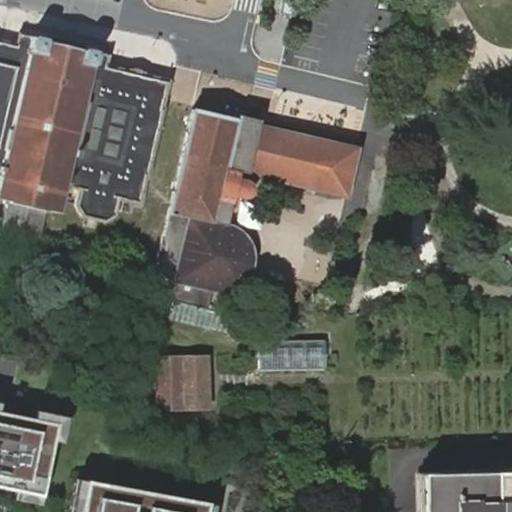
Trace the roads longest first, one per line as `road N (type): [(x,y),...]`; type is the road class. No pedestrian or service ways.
road 1 (residential): [(228,35),(54,0)]
road 2 (residential): [(368,100),(260,72),(238,59),(228,35)]
